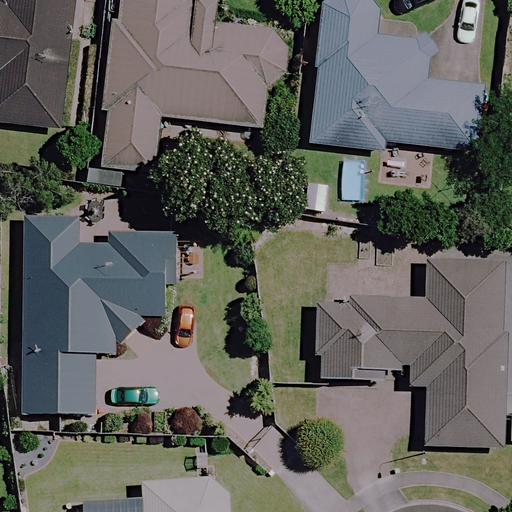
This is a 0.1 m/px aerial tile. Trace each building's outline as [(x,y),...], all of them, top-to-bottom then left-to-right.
[(68,0),(0,0),(0,127),(57,133),(68,0)] [(286,50),(270,32),(212,26),(215,1),(203,0),(111,0),(93,172),(152,178),(158,121),(259,131),(264,90),(283,75),(286,50)] [(368,39),(371,0),(316,0),(305,149),(373,154),(373,148),(470,155),(475,91),(421,86),(424,44),(368,39)] [(95,365),(138,327),(161,328),(163,226),(19,223),(14,422),(94,423),(95,365)] [(418,301),(313,300),(312,385),(420,386),(420,450),(497,451),(499,277),(419,276),(418,301)] [(79,507),(79,511),(219,511),(218,484),(138,489),(139,504),(79,507)]
